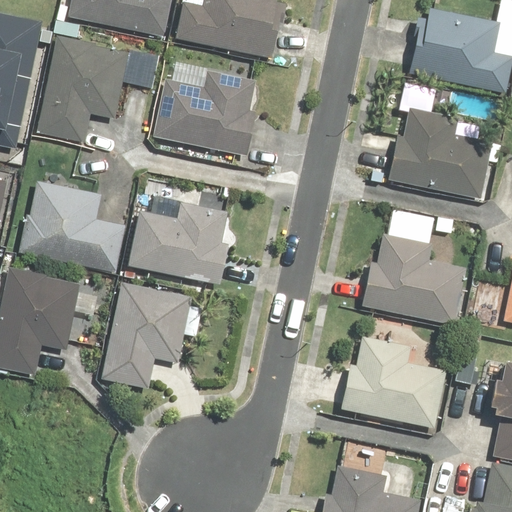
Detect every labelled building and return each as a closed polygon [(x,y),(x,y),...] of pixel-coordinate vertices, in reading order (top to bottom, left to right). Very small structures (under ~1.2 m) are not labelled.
[(74,0),(71,15),(167,36),(175,0),(74,0)] [(192,0),(185,0),(178,36),(278,57),(289,2),(281,0),(206,0),(206,3),(192,0)] [(416,78),(509,93),(511,75),(511,0),(505,0),(503,19),(433,7),(432,16),(427,15),(416,78)] [(47,19),(0,8),(0,142),(19,147),(47,19)] [(133,48),(60,33),(40,130),(89,140),(94,112),(118,117),(133,48)] [(169,75),(156,136),(249,155),(259,109),(254,108),(261,77),(211,67),(208,83),(169,75)] [(401,132),(392,177),(483,197),(496,139),(458,131),(462,115),(413,104),(407,134),(401,132)] [(0,223),(9,179),(0,176),(0,223)] [(37,178),(22,251),(118,270),(128,223),(100,217),(106,192),(37,178)] [(143,208),(131,263),(224,283),(233,242),(224,240),(231,209),(184,198),(180,216),(143,208)] [(374,259),(365,304),(458,322),(469,265),(433,258),(436,242),(386,232),(380,260),(374,259)] [(84,279),(13,264),(0,322),(0,363),(39,372),(46,344),(69,349),(84,279)] [(195,295),(126,280),(105,376),(153,386),(159,356),(181,361),(195,295)] [(354,362),(344,406),(436,426),(449,369),(412,361),(415,344),(366,333),(359,363),(354,362)] [(511,357),(509,374),(499,372),(492,404),(501,406),(500,411),(504,412),(496,453),(511,456),(511,357)] [(511,511),(511,462),(495,459),(487,496),(484,495),(483,501),(472,499),(469,511),(511,511)] [(329,492),(325,511),(420,511),(424,497),(387,489),(390,473),(340,462),(334,492),(329,492)]
